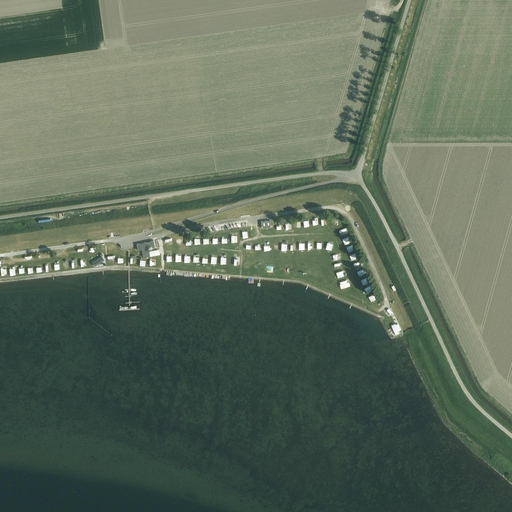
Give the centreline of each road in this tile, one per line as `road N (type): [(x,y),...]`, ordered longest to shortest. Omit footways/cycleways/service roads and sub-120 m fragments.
road 1 (unclassified): [(0,217),(357,174)]
road 2 (unclassified): [(511,442),(474,411),(357,174)]
road 3 (unclassified): [(357,174),(409,0)]
